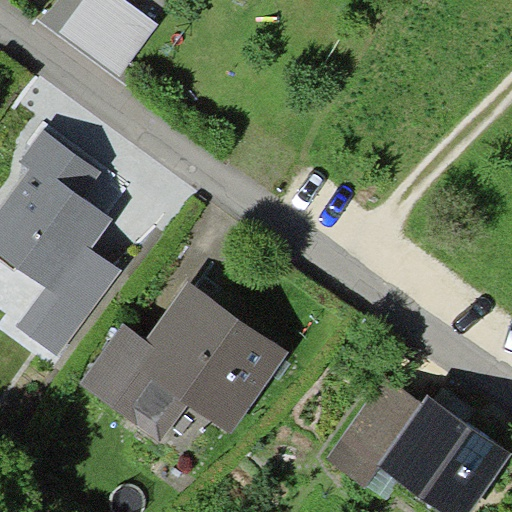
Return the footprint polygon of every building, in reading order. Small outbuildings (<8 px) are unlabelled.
[(156,24),(124,0),(82,0),(59,30),(118,74),(156,24)] [(17,326),(59,356),(121,270),(91,249),(113,219),(83,198),(102,172),(43,129),(20,161),(30,169),(0,210),(0,252),(46,286),(17,326)] [(229,433),(288,353),(189,280),(146,338),(124,322),(78,384),(161,444),(190,405),(229,433)] [(379,464),(423,403),(386,377),(327,459),(366,485),(380,466),(379,464)] [(380,466),(446,511),(470,511),(511,453),(511,452),(429,394),(423,403),(379,464),(380,466)] [(380,466),(366,485),(386,500),(401,481),(380,466)]
